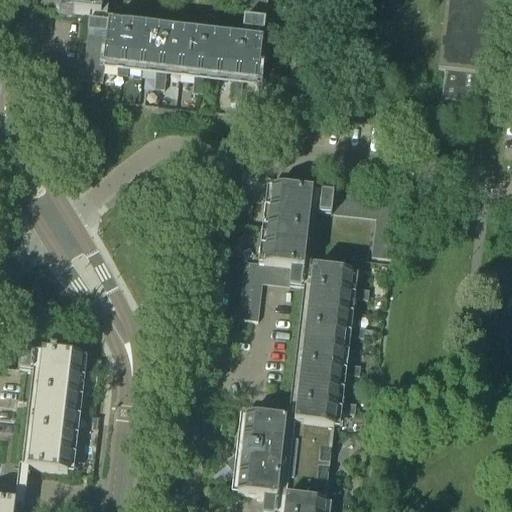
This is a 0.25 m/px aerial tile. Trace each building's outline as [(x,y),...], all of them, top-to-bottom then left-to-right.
[(62,0),(61,14),(101,19),(102,0),(62,0)] [(242,34),(263,37),(267,0),(252,0),(249,23),(243,22),(242,34)] [(444,75),(440,103),(502,110),(511,25),(511,8),(499,7),(499,0),(447,0),(439,73),(437,73),(437,74),(444,75)] [(204,79),(233,82),(230,101),(240,102),(242,83),(258,85),(262,46),(107,27),(107,28),(88,26),(87,38),(93,38),(87,84),(102,86),(104,67),(118,69),(117,79),(127,80),(128,70),(157,73),(154,92),(164,93),(166,74),(194,78),(192,97),(202,98),(204,79)] [(34,78),(83,84),(84,70),(36,65),(34,78)] [(264,268),(244,266),(243,280),(289,285),(288,291),(300,292),(302,273),(303,273),(312,195),(272,191),(264,268)] [(318,217),(330,218),(331,213),(377,218),(378,202),(321,196),(318,217)] [(376,261),(390,263),(397,205),(383,203),(376,261)] [(283,511),(285,501),(324,506),(333,431),(335,416),(354,418),(355,409),(336,406),(339,378),(358,380),(359,370),(340,368),(344,340),(363,342),(364,332),(345,330),(348,302),(367,304),(368,294),(349,292),(351,277),(311,272),(293,425),(284,424),(246,419),(241,459),(238,459),(228,467),(236,477),(239,477),(237,498),(263,501),(261,511),(283,511)] [(238,323),(257,325),(262,287),(242,285),(238,323)] [(18,374),(30,376),(33,354),(0,350),(0,366),(19,369),(18,374)] [(27,472),(67,477),(81,360),(41,355),(27,472)] [(285,501),(283,511),(323,511),(324,506),(285,501)]
